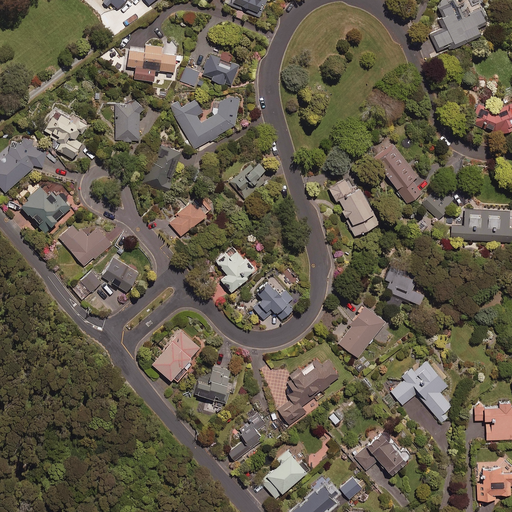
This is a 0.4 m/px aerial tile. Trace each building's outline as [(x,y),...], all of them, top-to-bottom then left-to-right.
[(105,0),(104,2),(108,6),(112,2),(119,9),(126,0),(105,0)] [(267,0),(226,0),(225,2),(260,17),(267,0)] [(481,38),(477,30),(486,26),(484,21),(488,19),(480,0),(474,0),(462,5),(459,0),(451,0),(436,7),(447,34),(434,41),(439,52),(453,45),(455,49),(481,38)] [(164,47),(147,45),(146,51),(131,49),(129,66),(137,67),(136,79),(156,81),(157,70),(175,72),(178,56),(163,54),(164,47)] [(240,66),(231,62),(234,54),(222,49),(218,58),(210,55),(203,74),(213,78),(212,80),(231,87),(240,66)] [(199,72),(188,68),(183,81),(195,85),(199,72)] [(179,101),(176,103),(170,106),(175,115),(195,149),(237,125),(239,96),(214,102),(213,117),(202,123),(197,116),(204,111),(197,99),(183,107),(179,101)] [(125,103),(112,103),(112,114),(117,114),(116,141),(141,141),(142,103),(125,103)] [(494,132),(496,137),(511,132),(509,127),(511,125),(511,104),(497,111),(477,105),(470,125),(494,132)] [(77,123),(58,111),(44,132),(56,139),(52,145),(75,159),(84,144),(77,140),(87,124),(80,119),(77,123)] [(26,135),(0,157),(0,185),(6,192),(33,168),(34,165),(43,168),(48,152),(32,147),(33,145),(34,143),(26,135)] [(146,183),(169,193),(175,181),(173,180),(184,153),(162,144),(146,183)] [(417,177),(393,145),(373,159),(386,176),(407,204),(421,194),(412,181),(417,177)] [(267,171),(259,162),(253,167),(251,164),(230,182),(245,199),(266,181),(262,176),(267,171)] [(347,178),(327,190),(332,197),(330,199),(334,204),(338,202),(343,211),(339,213),(343,220),(355,239),(379,224),(355,184),(351,186),(347,178)] [(49,195),(41,187),(21,208),(47,232),(71,207),(54,190),(49,195)] [(454,200),(443,187),(437,192),(423,204),(428,209),(437,220),(449,211),(446,207),(454,200)] [(209,215),(207,212),(197,199),(177,214),(178,216),(170,222),(181,236),(209,215)] [(509,212),(463,210),(462,227),(449,226),(448,240),(511,242),(511,229),(508,229),(509,212)] [(90,237),(77,222),(60,237),(86,267),(112,244),(100,229),(90,237)] [(251,278),(250,277),(258,270),(233,245),(217,261),(229,274),(222,281),(235,293),(241,286),(242,287),(251,278)] [(137,271),(112,256),(101,275),(126,290),(137,271)] [(411,291),(415,280),(390,270),(386,281),(389,282),(385,292),(390,294),(386,304),(398,309),(402,299),(419,306),(423,297),(411,291)] [(102,283),(92,271),(82,281),(92,292),(102,283)] [(296,297),(275,274),(257,291),(264,299),(254,308),(265,320),(275,311),(283,320),(296,309),(290,303),(296,297)] [(384,323),(363,308),(337,344),(357,359),(384,323)] [(201,348),(183,332),(154,365),(173,381),(175,379),(179,382),(197,360),(193,357),(201,348)] [(277,410),(289,425),(306,413),(301,406),(339,378),(333,369),(334,368),(327,359),(320,364),(317,359),(300,371),(299,370),(285,381),(292,390),(286,395),(290,400),(277,410)] [(446,387),(426,362),(414,372),(411,368),(401,376),(405,380),(391,392),(402,405),(417,393),(441,423),(447,418),(443,413),(452,406),(440,392),(446,387)] [(221,411),(224,402),(227,403),(232,387),(228,386),(232,371),(215,366),(211,378),(200,375),(195,394),(217,400),(215,409),(221,411)] [(511,405),(510,406),(510,404),(498,405),(498,408),(487,408),(481,402),(474,409),(474,421),(485,420),(486,440),(511,439),(511,405)] [(348,414),(341,406),(328,417),(335,425),(348,414)] [(233,461),(259,442),(257,440),(262,437),(256,430),(266,423),(257,411),(244,420),(246,423),(235,431),(243,442),(227,453),(233,461)] [(274,412),(270,414),(273,421),(271,423),(275,430),(281,427),(274,412)] [(401,453),(399,451),(394,445),(384,432),(355,457),(366,470),(377,461),(390,476),(405,465),(404,463),(407,460),(408,460),(408,459),(409,458),(409,457),(409,456),(409,455),(408,454),(408,453),(407,452),(406,452),(405,451),(404,451),(403,451),(402,452),(401,452),(401,453)] [(275,499),(311,470),(302,460),(297,464),(287,452),(278,459),(282,464),(260,482),(275,499)] [(476,462),(476,478),(476,497),(494,496),(494,489),(509,489),(509,482),(511,481),(511,465),(500,465),(500,462),(487,462),(476,462)] [(361,489),(355,483),(345,491),(351,498),(361,489)] [(325,511),(335,503),(332,499),(338,494),(330,485),(326,488),(325,486),(316,493),(314,491),(306,498),(307,499),(291,511),(325,511)]
